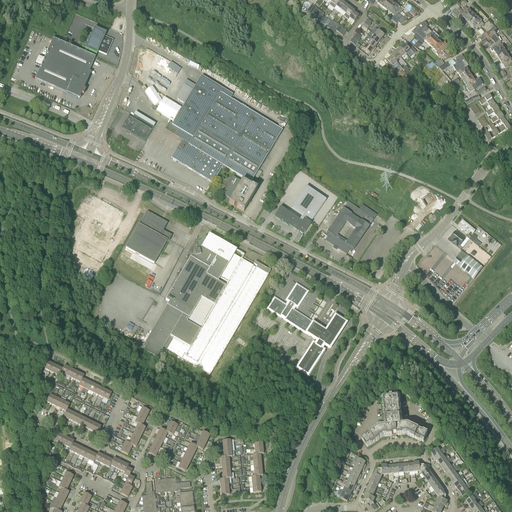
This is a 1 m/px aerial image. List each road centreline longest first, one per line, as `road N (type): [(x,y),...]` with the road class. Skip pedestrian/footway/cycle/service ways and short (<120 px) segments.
road 1 (primary): [(82,162),(298,263),(378,313)]
road 2 (primary): [(385,301),(90,154)]
road 3 (residential): [(403,267),(487,163),(511,151)]
road 4 (residential): [(511,366),(403,267)]
road 5 (tertiary): [(280,511),(298,454),(335,388)]
road 6 (residential): [(511,112),(473,48),(432,10)]
road 7 (residential): [(97,129),(125,64),(129,9)]
